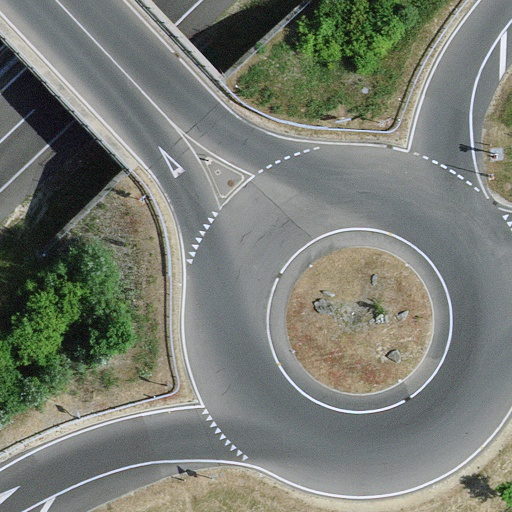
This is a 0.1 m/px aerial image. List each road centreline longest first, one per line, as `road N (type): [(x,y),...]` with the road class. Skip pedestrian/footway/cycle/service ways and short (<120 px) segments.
road 1 (secondary): [(270,427),(306,450),(348,460),(391,457),(431,441),(465,414),(488,377),(498,335),(495,292)]
road 2 (secondary): [(267,222),(55,0)]
road 3 (motorway): [(0,501),(107,452),(270,427)]
road 4 (secondary): [(267,222),(238,258),(224,302),(224,348),(240,391),(270,427)]
road 5 (motorway): [(431,205),(453,86),(507,0)]
road 6 (motorway): [(0,140),(149,0)]
road 7 (secondary): [(431,205),(390,189),(346,186),(304,198),(267,222)]
